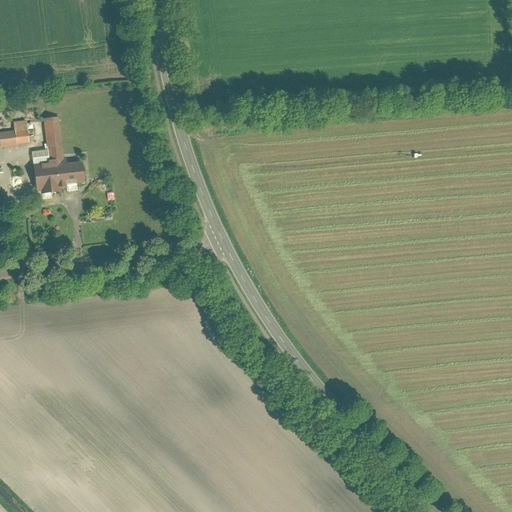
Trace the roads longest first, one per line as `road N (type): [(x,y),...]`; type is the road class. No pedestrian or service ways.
road 1 (tertiary): [(222,242),(297,360),(437,511)]
road 2 (tertiary): [(155,0),(182,147),(222,242)]
road 3 (unclassified): [(222,242),(0,272)]
